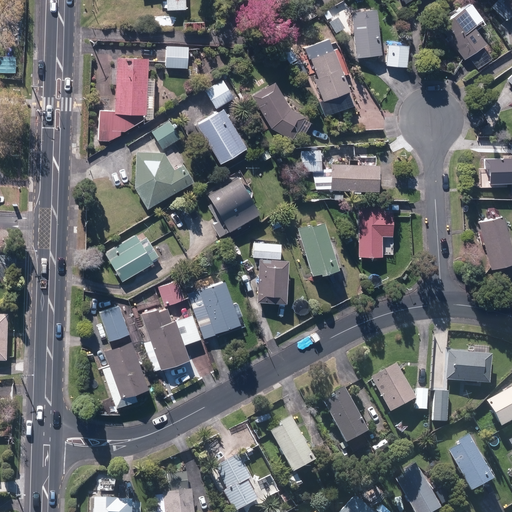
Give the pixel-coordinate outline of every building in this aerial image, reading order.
[(511,0),(498,0),(493,5),(508,19),(511,14),(511,0)] [(471,1),(440,24),(465,58),(487,41),(475,25),(484,18),(471,1)] [(378,8),(352,10),(358,55),(383,52),(378,8)] [(175,18),(154,17),(154,28),(175,29),(175,18)] [(207,20),(184,20),(184,29),(206,29),(207,20)] [(305,36),(294,42),(299,52),(311,46),(305,36)] [(410,45),(389,43),(387,63),(408,66),(410,45)] [(168,45),(167,66),(189,67),(190,46),(168,45)] [(290,46),(283,51),(290,63),(298,58),(290,46)] [(351,89),(335,48),(312,57),(319,77),(317,78),(325,99),(351,89)] [(17,55),(0,54),(0,71),(17,72),(17,55)] [(117,109),(101,108),(99,139),(110,139),(144,118),(144,113),(148,113),(150,57),(118,56),(117,109)] [(292,74),(278,82),(282,90),(296,81),(292,74)] [(207,90),(217,107),(235,96),(225,79),(207,90)] [(254,94),(273,127),(293,138),(306,114),(292,107),(277,81),(254,94)] [(248,147),(225,108),(198,123),(222,162),(248,147)] [(153,130),(164,147),(181,136),(170,119),(153,130)] [(136,185),(149,207),(195,180),(185,162),(175,168),(165,150),(138,150),(136,185)] [(322,168),(322,150),(308,150),(308,168),(322,168)] [(511,156),(490,158),(491,181),(511,179),(511,156)] [(331,162),(332,188),(380,188),(380,162),(331,162)] [(214,224),(220,235),(261,211),(240,176),(209,194),(213,201),(209,204),(219,221),(214,224)] [(385,202),(360,202),(360,254),(383,254),(383,234),(394,234),(394,209),(385,209),(385,202)] [(511,260),(511,243),(504,214),(479,221),(491,266),(511,260)] [(340,266),(325,220),(313,224),(312,222),(300,225),(314,272),(323,269),(324,271),(340,266)] [(106,251),(123,280),(154,261),(153,259),(159,255),(148,236),(142,240),(137,233),(106,251)] [(282,242),(253,241),(252,255),(260,255),(281,256),(282,242)] [(290,259),(260,257),(258,299),(288,301),(290,259)] [(158,286),(165,305),(185,298),(178,279),(158,286)] [(226,280),(189,293),(204,337),(218,332),(241,323),(226,280)] [(130,332),(120,304),(100,311),(110,339),(130,332)] [(159,307),(142,313),(162,367),(190,357),(185,343),(201,337),(193,314),(177,320),(176,319),(173,320),(168,306),(160,309),(159,307)] [(10,313),(0,312),(0,362),(9,362),(10,313)] [(132,339),(105,349),(111,364),(103,367),(118,406),(139,398),(136,390),(149,385),(132,339)] [(449,350),(447,378),(489,382),(492,354),(449,350)] [(396,362),(372,376),(391,410),(415,397),(396,362)] [(368,428),(345,387),(323,398),(347,440),(368,428)] [(427,388),(416,387),(415,408),(426,408),(427,388)] [(511,387),(488,400),(501,425),(511,418),(511,387)] [(448,391),(435,390),(434,419),(446,420),(448,391)] [(316,457),(292,415),(281,420),(283,424),(271,430),(294,470),(316,457)] [(493,476),(469,434),(459,439),(461,443),(450,450),(472,488),(493,476)] [(237,455),(216,466),(229,489),(226,490),(236,509),(258,497),(248,478),(250,477),(237,455)] [(408,471),(396,478),(415,511),(427,511),(440,505),(415,463),(406,468),(408,471)] [(112,474),(96,474),(96,490),(112,491),(112,474)] [(194,511),(192,489),(164,492),(166,511),(194,511)] [(376,511),(356,494),(339,511),(376,511)] [(131,511),(132,497),(95,496),(94,511),(131,511)]
